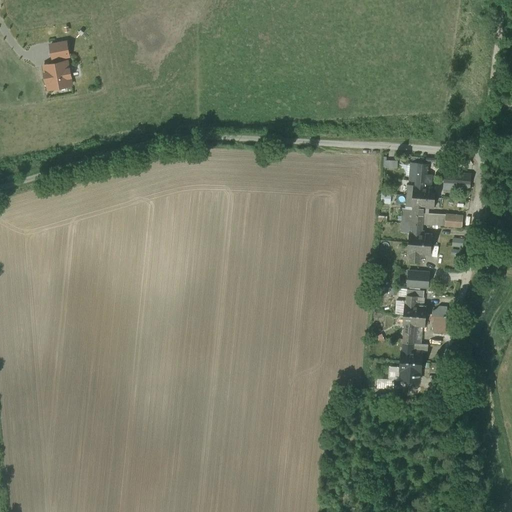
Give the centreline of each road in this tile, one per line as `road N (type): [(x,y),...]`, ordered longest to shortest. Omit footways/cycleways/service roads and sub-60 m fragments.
road 1 (unclassified): [(0,187),(192,138),(480,151)]
road 2 (unclassified): [(480,151),(469,265),(444,350)]
road 3 (track): [(459,511),(444,350)]
road 4 (unclassified): [(503,0),(480,151)]
